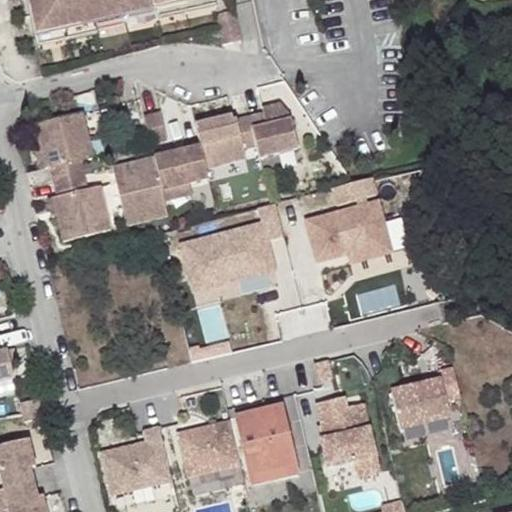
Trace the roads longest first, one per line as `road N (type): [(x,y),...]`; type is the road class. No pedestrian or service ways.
road 1 (residential): [(59,408),(440,313)]
road 2 (residential): [(0,99),(121,67),(196,78),(269,60)]
road 3 (residential): [(59,408),(25,240)]
